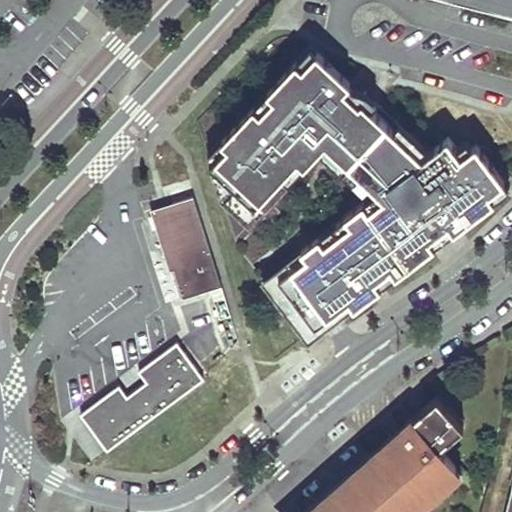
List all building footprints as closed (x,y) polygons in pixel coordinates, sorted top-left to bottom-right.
[(511,0),(452,0),(511,15),(511,0)] [(511,189),(477,144),(462,156),(449,138),(431,152),(424,158),(394,130),(372,109),(363,101),(361,103),(346,89),(350,84),(352,83),(312,46),(208,155),(238,246),(309,341),(511,189)] [(350,84),(346,89),(361,103),(363,101),(372,109),(379,102),(366,92),(356,88),(350,84)] [(431,152),(401,123),(394,130),(424,158),(431,152)] [(176,268),(180,282),(185,297),(222,285),(195,196),(153,209),(171,270),(176,268)] [(79,418),(104,453),(205,383),(180,347),(119,389),(119,390),(79,418)] [(438,396),(423,410),(429,416),(419,425),(414,418),(401,429),(407,436),(390,451),(384,444),(343,480),(307,511),(403,511),(413,504),(417,509),(447,483),(444,479),(457,468),(440,448),(465,426),(438,396)] [(423,410),(414,418),(419,425),(429,416),(423,410)] [(457,468),(444,479),(447,483),(451,487),(464,475),(457,468)]
